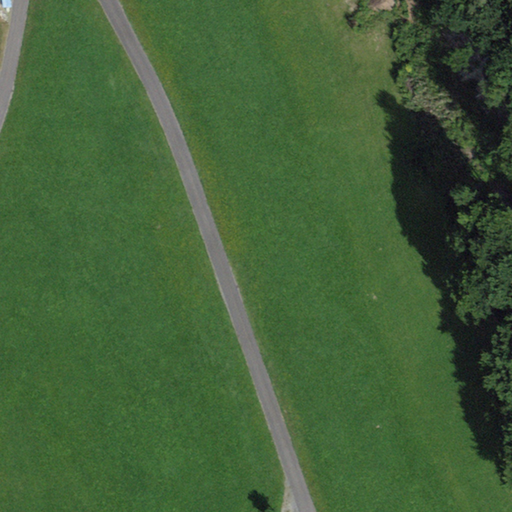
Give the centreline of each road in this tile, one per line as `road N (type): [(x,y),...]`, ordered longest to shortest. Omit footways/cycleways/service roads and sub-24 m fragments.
road 1 (unclassified): [(114,0),(180,140),(307,511)]
road 2 (unclassified): [(0,121),(28,0)]
